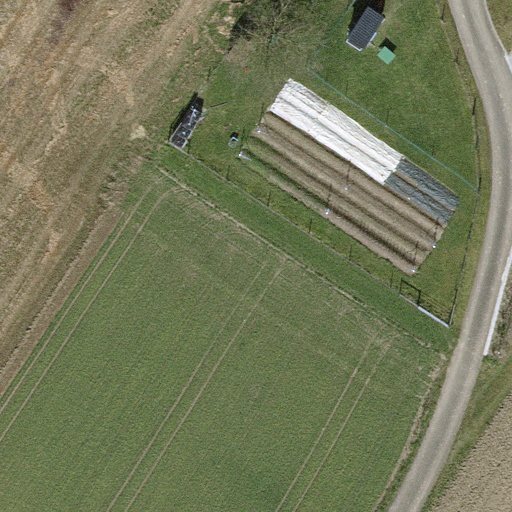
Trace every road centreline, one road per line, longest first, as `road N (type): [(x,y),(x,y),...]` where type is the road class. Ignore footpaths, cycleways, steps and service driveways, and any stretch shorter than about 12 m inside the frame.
road 1 (track): [(415,511),(472,381),(511,233)]
road 2 (track): [(511,120),(471,0)]
